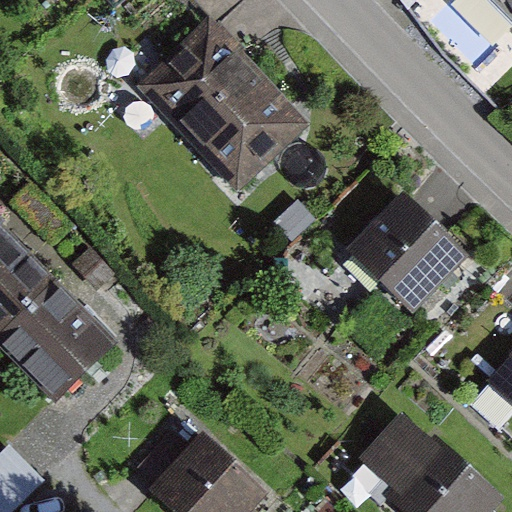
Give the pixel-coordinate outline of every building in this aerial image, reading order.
[(299,155),(191,46),(117,119),(225,228),(299,155)] [(490,268),(420,201),(363,262),(433,328),(490,268)] [(0,353),(61,411),(133,335),(0,210),(0,353)] [(511,371),(501,385),(511,394),(511,371)] [(400,422),(349,483),(383,511),(505,511),(507,511),(400,422)] [(291,511),(308,494),(241,432),(184,493),(203,511),(291,511)] [(0,507),(5,511),(23,511),(55,478),(14,441),(0,456),(0,507)]
